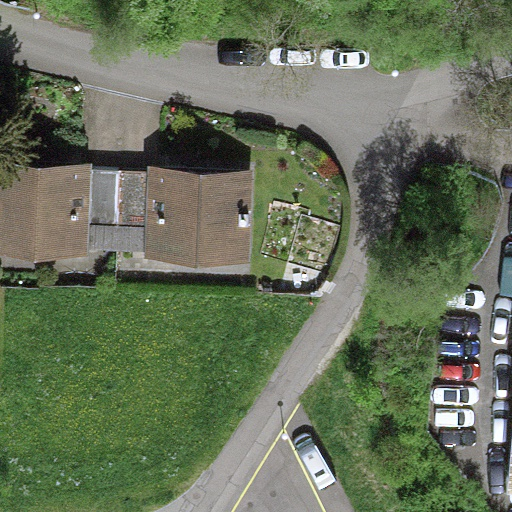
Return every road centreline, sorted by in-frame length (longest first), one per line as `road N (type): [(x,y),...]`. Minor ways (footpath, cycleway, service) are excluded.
road 1 (unclassified): [(361,106),(370,195),(362,261),(201,511)]
road 2 (residential): [(0,24),(55,44),(361,106)]
road 3 (residential): [(361,106),(511,62)]
